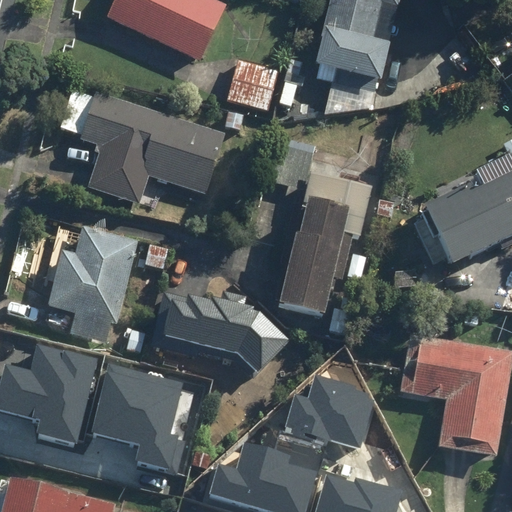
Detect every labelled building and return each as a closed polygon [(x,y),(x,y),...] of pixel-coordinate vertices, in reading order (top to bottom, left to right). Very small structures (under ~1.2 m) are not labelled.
[(119,0),(109,21),(208,69),(236,11),(214,0),(119,0)] [(403,0),(335,0),(328,34),(335,36),(327,69),(392,84),(400,49),(392,47),(403,0)] [(283,75),(235,63),(224,104),(272,117),(283,75)] [(307,67),(291,63),(281,110),(297,113),(307,67)] [(228,140),(99,97),(96,106),(72,98),(62,127),(86,135),(82,146),(103,153),(91,191),(147,209),(158,178),(210,195),(228,140)] [(459,267),(511,242),(511,155),(426,197),(459,267)] [(374,193),(307,178),(278,310),(338,324),(360,226),(366,227),(374,193)] [(124,328),(141,240),(86,229),(80,260),(45,253),(35,304),(53,307),(52,313),(82,319),(80,332),(112,338),(114,327),(124,328)] [(169,249),(152,244),(136,306),(153,310),(169,249)] [(263,376),(294,342),(260,311),(166,296),(154,348),(202,360),(205,348),(242,357),(263,376)] [(511,377),(511,351),(414,334),(403,392),(450,400),(442,448),(497,458),(511,377)] [(6,370),(0,393),(0,411),(42,422),(38,435),(73,444),(95,359),(41,346),(33,377),(6,370)] [(106,370),(89,436),(138,448),(135,463),(174,473),(182,442),(166,438),(178,388),(106,370)] [(291,394),(282,429),(362,449),(376,395),(315,379),(310,398),(291,394)] [(220,464),(210,496),(265,511),(307,511),(321,465),(245,443),(238,469),(220,464)] [(329,472),(316,511),(395,511),(401,495),(329,472)] [(118,511),(121,503),(12,477),(3,511),(118,511)]
